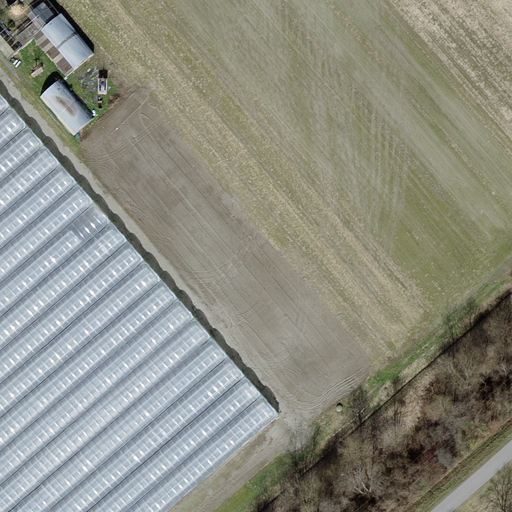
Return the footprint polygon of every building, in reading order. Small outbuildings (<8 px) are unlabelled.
[(47,0),(44,0),(30,10),(40,25),(57,13),(47,0)] [(270,0),(486,250),(511,227),(511,168),(366,0),(270,0)] [(43,26),(74,67),(95,51),(63,10),(43,26)] [(77,131),(94,114),(60,78),(42,95),(77,131)] [(122,310),(123,311),(108,325),(76,381),(73,384),(59,369),(43,384),(36,380),(6,408),(0,404),(100,511),(161,511),(271,410),(140,270),(135,275),(144,285),(136,301),(145,306),(153,299),(158,303),(147,314),(127,302),(149,326),(125,312),(128,307),(124,311),(122,310)]
